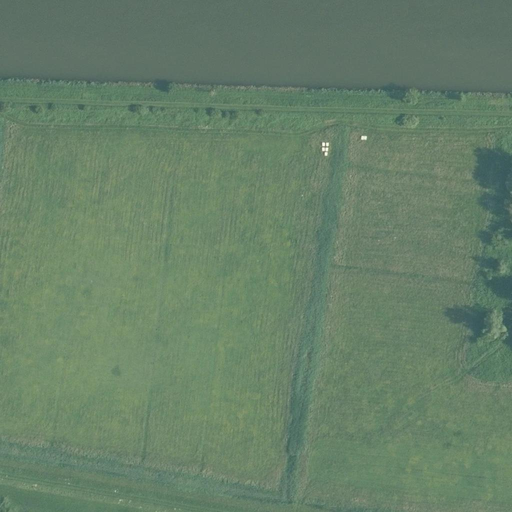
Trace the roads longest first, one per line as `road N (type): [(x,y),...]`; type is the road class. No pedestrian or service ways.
road 1 (track): [(0,101),(511,112)]
road 2 (track): [(295,504),(307,480),(511,328)]
road 3 (track): [(217,511),(0,473)]
